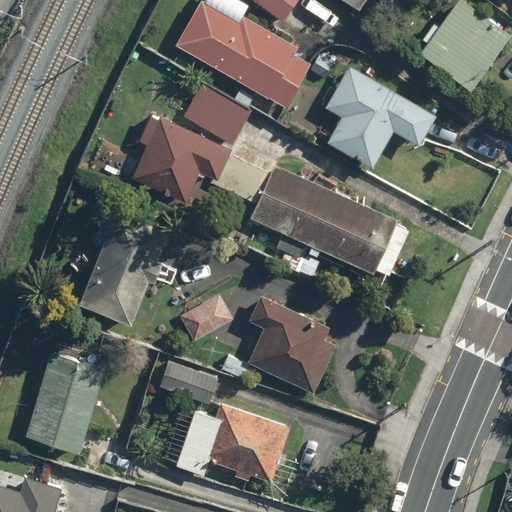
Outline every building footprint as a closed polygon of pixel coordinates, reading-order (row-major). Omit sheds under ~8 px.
[(238,0),(203,0),(175,43),(289,104),(313,59),(298,51),(302,43),(244,12),(248,5),(238,0)] [(259,0),(283,19),(298,0),(259,0)] [(337,0),(355,12),(363,0),(337,0)] [(427,40),(421,49),(474,86),(511,31),(511,27),(473,0),(455,0),(440,21),(436,18),(423,37),(427,40)] [(340,121),(330,142),(376,165),(391,133),(422,149),(427,139),(433,141),(438,130),(433,128),(439,116),(347,71),(326,114),(340,121)] [(253,106),(205,80),(186,114),(234,141),(253,106)] [(237,150),(182,118),(157,103),(138,135),(153,144),(136,173),(166,191),(169,186),(190,199),(207,171),(220,179),(237,150)] [(400,215),(275,161),(251,216),(285,230),(273,257),(314,274),(321,259),(383,285),(409,225),(398,221),(400,215)] [(115,210),(80,299),(134,321),(151,278),(158,281),(168,258),(160,255),(170,232),(115,210)] [(183,311),(199,338),(237,316),(221,289),(183,311)] [(263,324),(247,357),(231,349),(224,364),(247,375),(254,360),(316,389),(339,341),(325,334),(330,323),(262,291),(249,317),(263,324)] [(51,349),(28,430),(83,445),(106,364),(51,349)] [(172,353),(161,382),(212,402),(223,373),(172,353)] [(200,407),(177,459),(206,472),(214,455),(238,465),(234,473),(252,480),(255,472),(273,479),(295,426),(225,396),(217,414),(200,407)] [(0,511),(73,511),(74,509),(62,506),(69,483),(26,471),(21,488),(0,481),(0,511)]
